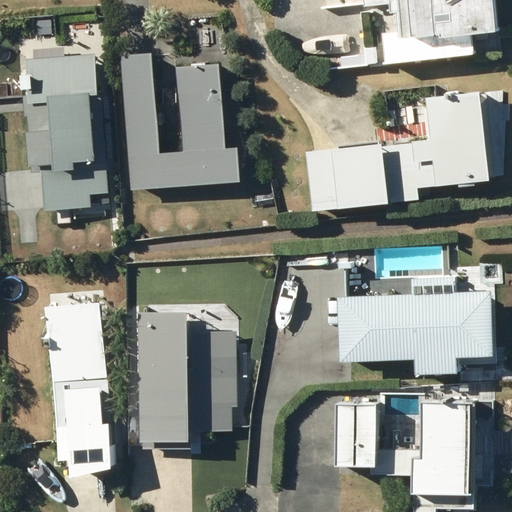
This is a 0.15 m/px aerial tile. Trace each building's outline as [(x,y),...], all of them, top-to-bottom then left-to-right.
[(360,0),(361,2),(374,0),(385,0),(387,8),(391,8),(393,26),(379,28),(382,59),(470,48),(468,27),(492,24),(489,0),(360,0)] [(147,48),(117,50),(127,184),(236,176),(233,142),(220,143),(214,58),(172,61),(178,146),(154,148),(152,120),(158,120),(158,108),(152,109),(147,48)] [(45,164),(47,205),(103,202),(95,64),(65,66),(64,57),(26,60),(32,165),(45,164)] [(491,75),(438,81),(443,123),(443,127),(425,129),(313,142),(319,197),(327,197),(395,189),(395,191),(426,188),(426,185),(424,171),(448,168),(501,161),(491,75)] [(271,191),(254,194),(256,205),(273,201),(271,191)] [(453,367),(453,362),(494,360),(494,348),(488,348),(486,284),(448,285),(448,271),(407,272),(407,287),(333,290),(335,354),(410,352),(410,369),(453,367)] [(95,299),(41,301),(46,339),(50,378),(53,417),(55,455),(64,455),(65,469),(103,461),(106,386),(95,299)] [(234,369),(239,369),(238,357),(234,357),(234,349),(199,349),(200,367),(189,368),(188,319),(149,320),(149,348),(145,348),(145,371),(149,371),(150,442),(190,441),(189,400),(200,400),(200,424),(201,425),(229,424),(229,400),(234,400),(234,369)] [(406,486),(409,487),(409,511),(408,511),(432,511),(433,504),(472,504),(472,474),(479,474),(483,469),(483,460),(477,454),(471,454),(472,395),(415,394),(414,446),(370,445),(371,397),(330,396),(329,459),(370,460),(370,470),(406,471),(406,486)]
